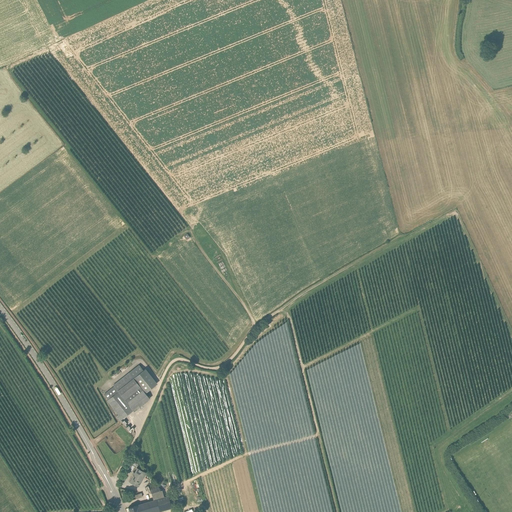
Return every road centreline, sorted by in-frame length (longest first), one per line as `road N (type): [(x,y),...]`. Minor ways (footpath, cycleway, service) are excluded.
road 1 (unclassified): [(110,486),(170,363),(222,366),(266,319)]
road 2 (secondary): [(91,450),(0,308)]
road 3 (track): [(400,237),(266,319)]
road 4 (track): [(253,329),(191,235),(204,221)]
